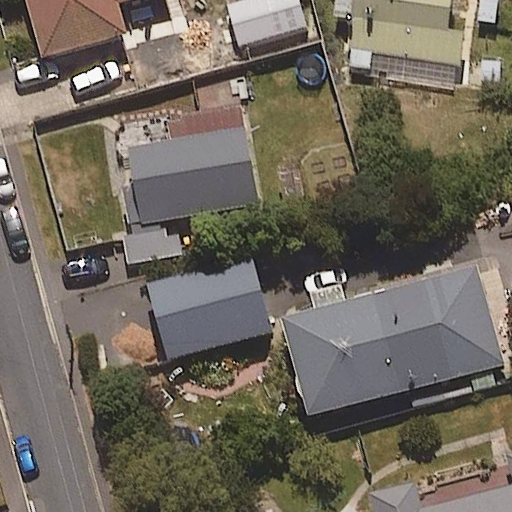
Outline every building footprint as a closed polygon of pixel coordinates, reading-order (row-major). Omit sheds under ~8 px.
[(118,5),(137,0),(26,0),(42,58),(126,36),(118,5)] [(336,0),(335,19),(352,20),(348,67),(364,68),(363,79),(387,82),(458,88),(463,33),(448,31),(450,0),(336,0)] [(76,111),(134,98),(125,54),(66,67),(76,111)] [(143,225),(257,206),(245,132),(130,151),(143,225)] [(307,202),(300,169),(262,178),(269,210),(307,202)] [(129,264),(181,254),(176,229),(125,238),(129,264)] [(170,360),(272,333),(252,258),(150,285),(170,360)] [(341,285),(309,293),(314,309),(282,317),(308,417),(470,375),(474,392),(498,385),(494,369),(504,366),(478,266),(345,301),(341,285)] [(511,454),(511,464),(487,470),(489,478),(457,486),(421,495),(419,483),(367,496),(371,511),(511,511),(511,454)]
